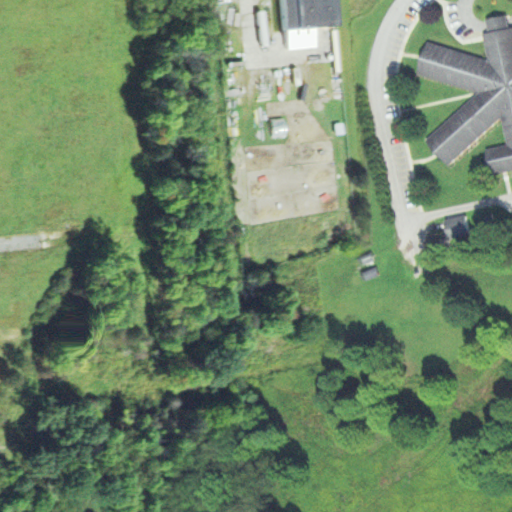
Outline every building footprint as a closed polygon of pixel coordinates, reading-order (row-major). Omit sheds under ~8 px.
[(285,28),(283,0),(335,0),(337,24),(285,28)] [(480,90),(427,139),(450,164),(503,114),(509,143),(487,148),(492,172),(511,168),(511,27),(510,28),(507,13),(488,18),(491,31),(484,33),(490,60),(429,42),(420,72),(480,90)] [(455,238),(450,217),(467,213),(471,235),(455,238)] [(487,223),(486,214),(493,214),(494,222),(487,223)] [(361,264),(358,254),(370,250),(374,259),(361,264)] [(365,279),(362,271),(376,266),(379,275),(365,279)]
